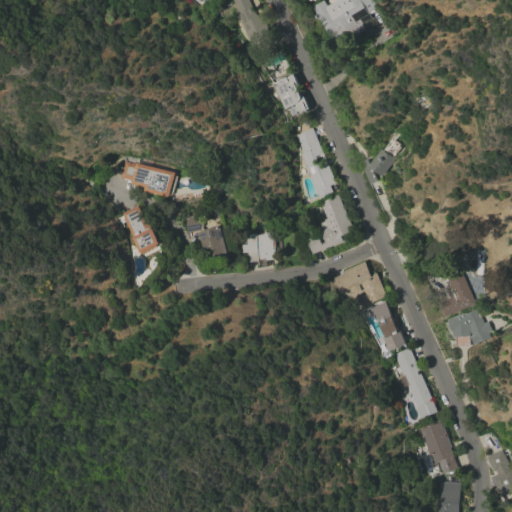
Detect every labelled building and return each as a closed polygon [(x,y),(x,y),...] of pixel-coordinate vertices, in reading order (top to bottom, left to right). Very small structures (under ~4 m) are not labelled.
[(265,23),(266,23),(267,26),(266,27),(270,35),(268,36),(271,42),(258,49),(256,43),(251,46),(236,12),(238,12),(232,0),(248,0),(254,13),(255,13),(257,16),(261,14),(265,23)] [(336,0),(371,0),(376,7),(372,9),(373,10),(368,13),(370,17),(361,23),(365,29),(339,45),(334,38),(333,39),(312,7),(322,0),(324,0),(328,5),(336,0)] [(300,89),(303,94),(300,95),(301,97),(303,96),(309,108),(306,109),(307,110),(298,115),(294,106),(289,109),(288,107),(285,108),(273,83),(293,74),(299,85),(296,87),(298,91),(300,89)] [(336,183),(330,185),(333,191),(319,197),(300,153),(302,152),(294,135),(312,127),(323,152),(315,156),(319,164),(327,160),(336,183)] [(360,162),(367,159),(371,167),(382,149),(384,150),(392,138),(400,143),(398,145),(400,147),(394,156),(395,158),(384,175),(372,169),(377,180),(370,184),(360,162)] [(149,159),(150,159),(149,166),(175,172),(174,175),(177,176),(173,194),(170,194),(169,197),(144,191),(145,187),(130,184),(131,180),(119,177),(123,161),(135,163),(135,162),(138,163),(138,161),(139,157),(149,159)] [(338,194),(354,230),(341,236),(343,240),(328,247),(328,246),(312,254),(305,239),(317,234),(321,243),(325,241),(320,230),(328,227),(324,219),(327,218),(320,202),(338,194)] [(158,245),(159,246),(143,254),(143,252),(141,253),(122,213),(139,205),(148,224),(151,223),(161,243),(158,245)] [(228,258),(220,260),(220,259),(207,263),(202,245),(201,245),(197,232),(201,231),(200,230),(187,232),(185,217),(202,214),(203,226),(202,226),(204,230),(219,225),(228,258)] [(276,259),(266,260),(266,258),(263,259),(258,260),(259,261),(249,262),(247,251),(242,252),(241,244),(247,244),(246,234),(273,231),(276,259)] [(365,261),(371,275),(377,272),(387,295),(373,302),(363,307),(358,296),(365,293),(361,283),(359,284),(361,290),(351,294),(349,288),(340,293),(333,278),(344,273),(343,271),(365,261)] [(446,317),(440,303),(441,303),(435,291),(446,286),(446,287),(453,284),(450,278),(461,273),(475,303),(446,317)] [(387,301),(393,321),(395,321),(398,326),(396,327),(398,330),(400,329),(406,343),(388,351),(382,337),(384,337),(374,315),(373,316),(367,310),(387,301)] [(464,314),(476,309),(475,307),(482,305),(483,308),(487,306),(490,312),(481,316),(484,322),(488,321),(492,331),(488,332),(490,337),(474,345),(470,337),(472,336),(469,329),(470,345),(457,346),(456,334),(455,334),(448,320),(464,313),(464,314)] [(438,412),(421,419),(415,407),(417,407),(393,354),(409,347),(438,412)] [(450,447),(458,467),(452,469),(452,470),(448,472),(448,471),(442,473),(438,461),(435,463),(431,454),(429,453),(420,429),(429,426),(428,425),(433,423),(433,424),(442,421),(451,447),(450,447)] [(501,449),(508,464),(507,465),(510,470),(511,469),(511,491),(500,497),(491,479),(492,476),(497,473),(496,470),(494,471),(492,468),(487,460),(488,459),(486,456),(501,449)] [(437,511),(439,481),(460,482),(458,511),(437,511)]
